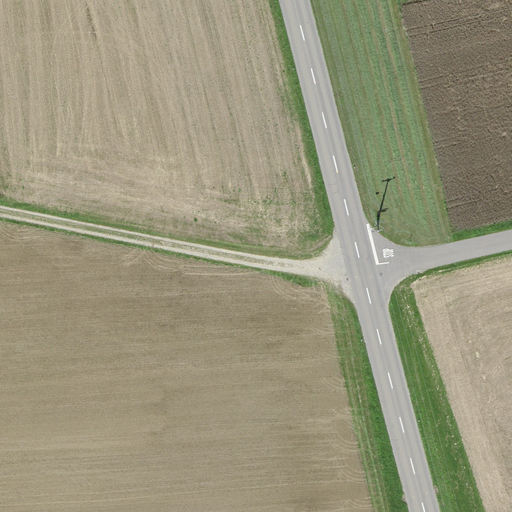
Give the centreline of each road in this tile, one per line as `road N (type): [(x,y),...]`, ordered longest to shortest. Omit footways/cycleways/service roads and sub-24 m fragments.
road 1 (track): [(365,275),(291,272),(0,215)]
road 2 (tertiary): [(365,275),(296,0)]
road 3 (tertiary): [(427,511),(365,275)]
road 4 (unclassified): [(511,242),(365,275)]
